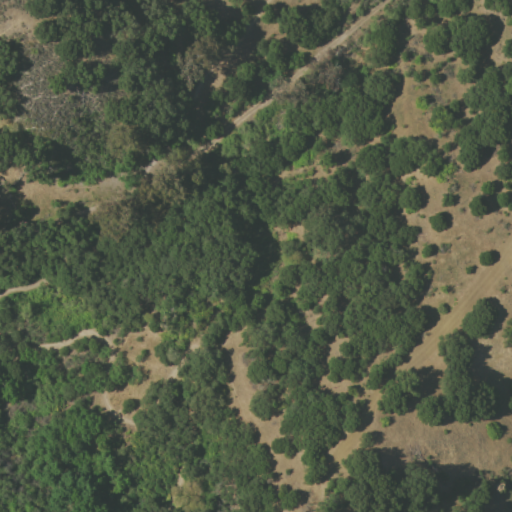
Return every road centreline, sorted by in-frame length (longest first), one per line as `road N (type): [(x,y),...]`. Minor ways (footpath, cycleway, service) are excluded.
road 1 (track): [(384,0),(204,151),(168,163),(134,188)]
road 2 (track): [(134,188),(57,217),(0,250)]
